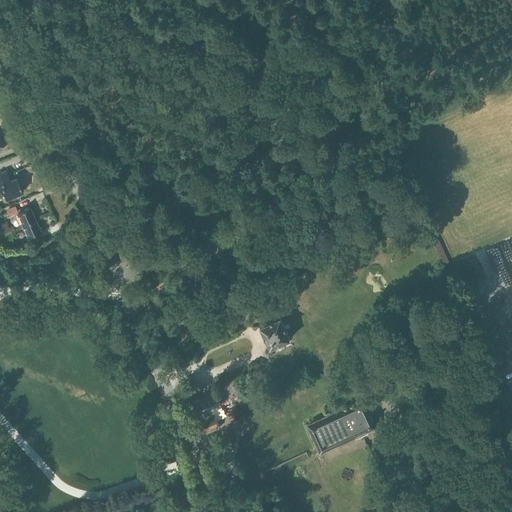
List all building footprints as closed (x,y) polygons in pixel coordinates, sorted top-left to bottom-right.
[(1,184),(4,190),(7,196),(13,193),(14,195),(23,191),(17,178),(10,181),(11,183),(8,185),(7,183),(4,184),(3,184),(1,184)] [(19,213),(24,225),(36,220),(30,208),(19,213)] [(36,220),(24,225),(29,237),(41,232),(36,220)] [(281,316),(280,317),(277,311),(271,314),(273,320),(261,326),(271,347),(291,338),(281,316)] [(221,403),(215,390),(192,401),(200,419),(214,413),(214,414),(218,412),(215,405),(221,403)] [(366,405),(364,399),(356,403),(356,402),(351,404),(351,405),(349,406),(349,405),(344,407),(345,408),(338,411),(338,410),(336,411),(333,404),(329,405),(333,413),(329,415),(328,414),(324,416),(324,417),(319,420),(319,419),(314,421),(315,422),(309,424),(311,428),(310,429),(313,434),(314,433),(314,435),(313,435),(316,440),(317,440),(318,442),(317,442),(319,447),(320,446),(322,450),(327,448),(327,449),(332,447),(332,446),(336,444),(337,445),(341,443),(341,442),(346,440),(351,438),(350,437),(356,435),(357,436),(361,433),(361,432),(363,431),(364,432),(369,430),(368,429),(376,425),(373,419),(374,419),(371,414),(369,410),(370,410),(367,404),(366,405)] [(220,427),(214,414),(214,413),(200,419),(198,420),(204,434),(220,427)]
